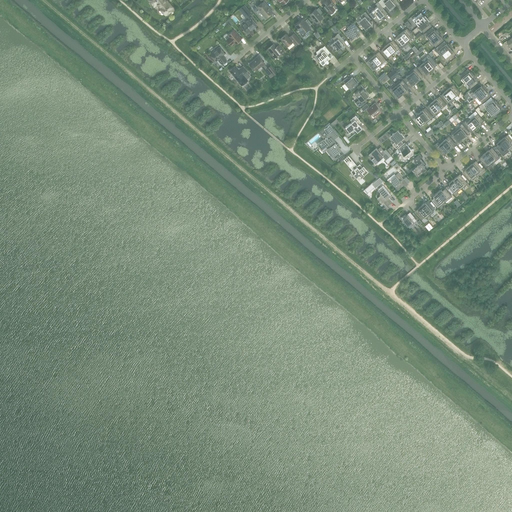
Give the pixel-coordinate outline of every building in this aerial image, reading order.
[(163,0),(148,0),(151,3),(152,2),(155,5),(157,4),(160,7),(160,8),(161,9),(160,10),(163,14),(164,13),(165,15),(168,13),(168,14),(172,11),(171,10),(173,8),(167,1),(166,2),(163,0)] [(327,0),(322,4),(327,10),(328,10),(329,12),(333,9),(331,7),(332,6),(334,4),(330,0),(326,0),(327,0)] [(383,0),(382,1),(390,10),(395,6),(392,2),(394,0),(383,0)] [(257,12),(262,18),(263,18),(265,17),(266,18),(273,12),(269,8),(268,7),(263,2),(256,7),(259,10),(257,12)] [(374,18),(376,16),(379,19),(384,15),(381,11),(383,9),(378,2),(375,4),(377,6),(374,9),(373,7),(368,11),(374,18)] [(241,8),(248,15),(251,13),(244,5),(241,8)] [(316,23),(317,22),(317,23),(318,23),(319,23),(320,23),(321,22),(321,21),(320,20),(320,19),(322,17),(316,9),(309,14),(316,23)] [(361,24),(365,29),(368,27),(369,28),(372,25),(367,19),(369,17),(365,12),(361,15),(363,18),(357,22),(360,25),(361,24)] [(413,20),(418,26),(427,19),(425,16),(424,17),(423,15),(423,16),(421,13),(413,20)] [(244,21),(241,23),(241,24),(241,25),(247,32),(253,27),(254,28),(257,25),(250,17),(245,21),(244,21)] [(311,30),(303,19),(296,26),(301,33),(300,34),(302,37),(311,30)] [(427,19),(418,26),(424,32),(431,26),(430,24),(430,23),(429,22),(430,21),(427,19)] [(344,33),(351,41),(355,37),(354,37),(355,36),(357,37),(360,35),(355,30),(357,28),(353,23),(347,28),(348,30),(344,33)] [(429,41),(439,33),(437,30),(436,31),(435,29),(434,30),(433,27),(425,34),(430,40),(429,41)] [(404,30),(400,34),(408,43),(407,42),(414,37),(407,29),(405,31),(404,30)] [(226,40),(231,45),(234,43),(235,44),(241,39),(234,30),(228,35),(229,37),(226,40)] [(439,33),(429,41),(432,45),(434,44),(435,47),(443,40),(441,38),(442,38),(441,36),(439,33)] [(286,34),(280,38),(287,47),(287,46),(288,48),(289,48),(290,48),(294,44),(295,45),(296,45),(300,41),(294,34),(289,38),(286,34)] [(335,41),(331,44),(330,43),(327,46),(333,53),(337,50),(341,47),(342,48),(342,49),(343,49),(344,48),(344,47),(344,46),(340,42),(343,40),(338,34),(333,38),(335,41)] [(408,43),(400,34),(396,37),(397,38),(394,39),(402,48),(408,43)] [(390,42),(386,45),(393,53),(394,55),(400,49),(393,40),(391,42),(390,42)] [(411,42),(405,46),(408,51),(414,47),(411,42)] [(437,48),(442,54),(451,47),(448,44),(448,45),(447,43),(446,44),(444,42),(437,48)] [(277,47),(276,47),(273,44),(267,49),(274,58),(278,55),(280,56),(285,52),(279,45),(279,46),(278,48),(277,47)] [(393,53),(386,45),(382,49),(383,49),(380,51),(387,59),(393,53)] [(322,64),(322,65),(326,62),(327,63),(328,62),(328,61),(328,60),(329,60),(327,57),(328,56),(327,55),(330,52),(324,46),(325,47),(322,49),(321,48),(316,52),(317,53),(315,55),(317,58),(318,57),(320,60),(319,60),(320,61),(319,62),(321,64),(322,64)] [(218,59),(222,64),(227,60),(223,55),(225,54),(219,47),(210,54),(212,56),(211,56),(211,58),(213,59),(214,60),(214,59),(216,61),(218,59)] [(451,47),(442,54),(447,61),(455,54),(453,52),(452,50),(453,50),(451,47)] [(376,54),(372,57),(380,66),(386,61),(379,52),(377,54),(376,54)] [(254,60),(249,64),(255,71),(264,63),(259,56),(255,59),(254,60)] [(380,66),(372,57),(368,60),(369,61),(366,63),(373,70),(379,65),(380,66)] [(431,57),(424,63),(431,71),(435,67),(437,65),(431,57)] [(431,71),(424,63),(418,68),(424,75),(426,74),(427,74),(431,71)] [(236,66),(229,71),(240,84),(249,77),(246,72),(247,71),(243,66),(240,68),(238,68),(236,66)] [(271,66),(267,68),(273,75),(276,73),(271,66)] [(416,68),(409,73),(417,82),(421,79),(421,78),(423,77),(416,68)] [(460,76),(465,82),(474,75),(472,72),(471,73),(470,71),(469,72),(467,70),(460,76)] [(417,82),(409,73),(410,74),(404,79),(410,87),(412,85),(413,86),(417,82)] [(474,75),(465,82),(470,89),(478,82),(476,80),(477,80),(475,78),(476,78),(474,75)] [(348,88),(349,88),(350,89),(358,82),(358,83),(359,83),(354,77),(353,78),(352,77),(349,80),(347,77),(342,81),(348,88)] [(399,81),(395,85),(403,94),(407,91),(407,90),(409,88),(403,80),(400,82),(399,81)] [(471,90),(477,96),(486,89),(483,86),(483,87),(482,86),(481,86),(479,84),(471,90)] [(403,94),(395,85),(389,90),(396,99),(398,97),(399,97),(403,94)] [(450,88),(447,90),(455,99),(454,98),(460,93),(454,85),(451,87),(450,88)] [(355,103),(359,107),(367,101),(365,98),(369,95),(365,91),(363,89),(359,92),(359,91),(355,94),(359,100),(355,103)] [(486,89),(477,96),(482,103),(490,96),(488,94),(487,92),(488,92),(486,89)] [(451,102),(455,99),(447,90),(443,93),(443,94),(441,96),(450,107),(453,105),(451,102)] [(437,98),(433,102),(441,111),(440,110),(446,104),(440,97),(437,99),(437,98)] [(483,104),(488,111),(497,103),(495,100),(494,101),(493,100),(491,98),(483,104)] [(441,111),(433,102),(429,105),(427,107),(434,116),(441,111)] [(372,114),(374,118),(381,112),(378,109),(379,108),(375,103),(367,110),(371,115),(372,114)] [(497,103),(488,111),(490,113),(489,114),(491,116),(492,115),(494,117),(501,111),(500,108),(499,106),(500,106),(497,103)] [(423,110),(419,113),(427,122),(433,117),(426,108),(423,110)] [(469,117),(470,118),(478,127),(482,124),(481,123),(484,121),(475,111),(469,117)] [(427,122),(419,113),(415,117),(413,119),(419,127),(426,121),(426,123),(427,122)] [(357,123),(360,121),(356,116),(350,120),(352,122),(346,126),(345,127),(346,127),(344,129),(347,133),(347,134),(354,128),(357,132),(362,128),(357,123)] [(478,127),(470,118),(463,123),(471,132),(473,130),(478,127)] [(462,124),(456,129),(464,139),(468,135),(467,135),(470,133),(462,124)] [(335,158),(337,157),(340,154),(338,152),(340,149),(335,143),(334,144),(332,142),(333,141),(332,140),(336,136),(332,131),(333,129),(330,125),(322,131),(325,136),(326,137),(318,145),(322,149),(326,145),(333,154),(333,155),(335,158)] [(426,134),(428,137),(434,132),(432,129),(426,134)] [(464,139),(456,129),(452,133),(453,134),(450,136),(457,143),(459,142),(464,139)] [(393,144),(396,148),(403,143),(400,140),(404,137),(401,133),(401,134),(398,131),(394,134),(394,133),(392,134),(393,135),(391,136),(396,142),(393,144)] [(505,136),(501,140),(509,149),(511,146),(511,139),(508,135),(506,137),(505,136)] [(449,137),(443,142),(449,150),(454,147),(453,146),(455,144),(449,137)] [(510,150),(509,149),(501,140),(497,143),(497,144),(495,146),(503,155),(510,150)] [(398,154),(402,151),(404,154),(404,158),(409,158),(410,157),(409,157),(413,154),(414,149),(410,149),(408,146),(408,145),(406,142),(401,146),(395,151),(398,154)] [(449,150),(443,142),(440,145),(438,143),(435,145),(443,155),(445,153),(445,154),(449,150)] [(372,159),(376,164),(379,161),(378,161),(383,157),(386,160),(389,157),(384,151),(381,153),(377,148),(371,152),(372,153),(369,155),(370,156),(369,157),(371,160),(372,159)] [(485,153),(493,162),(493,163),(500,158),(492,148),(490,150),(489,150),(485,153)] [(493,162),(485,153),(481,156),(482,157),(479,159),(487,168),(493,162)] [(364,169),(362,167),(359,164),(357,166),(352,160),(347,164),(350,167),(352,166),(354,169),(351,171),(358,180),(368,172),(365,168),(364,169)] [(423,161),(417,166),(412,170),(418,176),(427,169),(424,166),(426,164),(423,161)] [(473,163),(469,166),(477,175),(476,174),(482,169),(476,161),(474,163),(473,163)] [(477,175),(469,166),(465,170),(466,170),(463,172),(470,180),(472,178),(473,179),(477,175)] [(398,173),(396,175),(396,176),(392,179),(390,177),(387,180),(390,183),(392,182),(395,186),(395,187),(398,190),(403,186),(403,185),(404,184),(406,186),(408,184),(404,179),(403,179),(398,173)] [(458,176),(453,179),(461,189),(468,183),(460,175),(458,176)] [(461,189),(453,179),(449,183),(450,183),(447,185),(456,195),(458,193),(457,192),(461,189)] [(389,195),(390,194),(383,186),(378,190),(380,192),(380,196),(378,198),(381,203),(383,201),(387,206),(393,202),(388,196),(389,195)] [(442,189),(438,193),(445,202),(452,197),(444,188),(442,190),(442,189)] [(445,202),(438,193),(433,196),(434,196),(432,198),(439,207),(445,202)] [(426,202),(422,206),(429,215),(433,212),(432,210),(435,209),(428,201),(426,203),(426,202)] [(429,215),(422,206),(418,209),(418,210),(416,211),(422,219),(425,222),(427,220),(425,218),(429,215)] [(406,215),(405,215),(401,218),(404,221),(405,220),(410,226),(417,220),(410,213),(408,215),(408,214),(406,215)]
